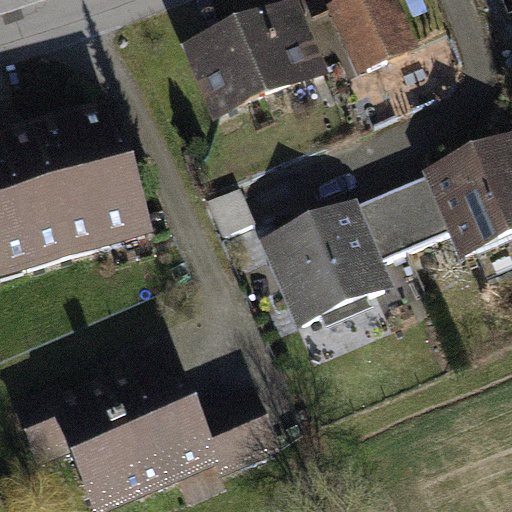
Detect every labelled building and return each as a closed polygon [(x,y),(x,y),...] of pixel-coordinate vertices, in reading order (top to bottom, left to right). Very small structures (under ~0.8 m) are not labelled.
[(387,0),(378,0),(338,17),(365,78),(418,56),(410,38),(405,41),(387,0)] [(268,35),(197,66),(224,129),(331,82),(300,12),(264,27),(268,35)] [(117,116),(0,151),(0,276),(31,267),(36,286),(108,264),(103,247),(152,232),(117,116)] [(511,149),(386,203),(409,256),(453,238),(465,268),(511,247),(511,149)] [(242,198),(209,212),(226,250),(259,236),(242,198)] [(409,256),(386,203),(260,254),(299,346),(401,303),(386,267),(409,256)] [(54,396),(15,412),(28,443),(60,429),(95,511),(120,511),(220,471),(225,483),(281,460),(253,393),(199,416),(175,361),(59,409),(54,396)]
